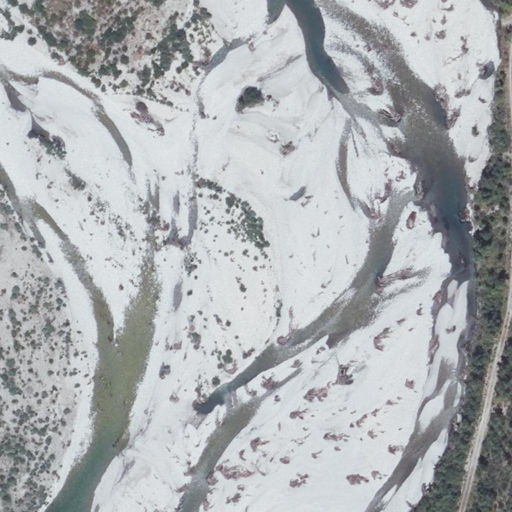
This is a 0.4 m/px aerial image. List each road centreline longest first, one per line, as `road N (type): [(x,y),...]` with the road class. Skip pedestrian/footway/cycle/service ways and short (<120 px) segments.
road 1 (track): [(460,511),(511,288)]
road 2 (track): [(331,119),(416,51),(448,34),(511,20)]
